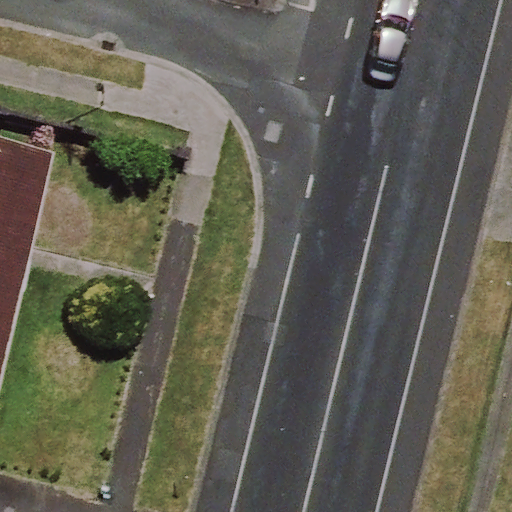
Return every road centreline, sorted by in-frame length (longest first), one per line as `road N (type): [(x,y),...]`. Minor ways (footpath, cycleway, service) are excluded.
road 1 (secondary): [(412,37),(300,511)]
road 2 (residential): [(262,0),(412,37)]
